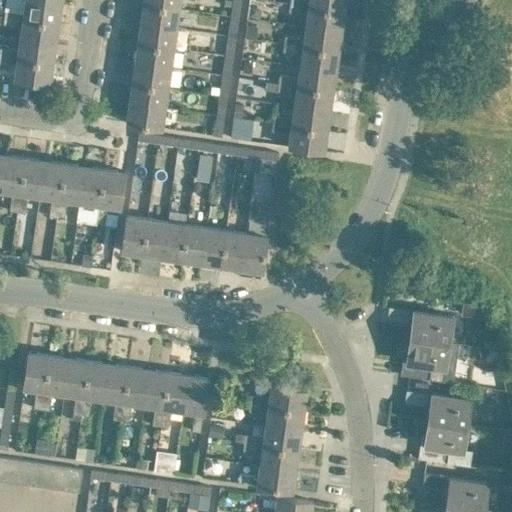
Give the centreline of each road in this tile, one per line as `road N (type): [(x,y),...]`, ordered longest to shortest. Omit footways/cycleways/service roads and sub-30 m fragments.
road 1 (tertiary): [(295,284),(332,257),(363,218),(386,174),(421,52),(458,0)]
road 2 (tertiary): [(0,289),(219,312),(295,284)]
road 3 (residential): [(359,511),(347,377),(331,333),(295,284)]
road 4 (residential): [(0,109),(73,112),(95,0)]
